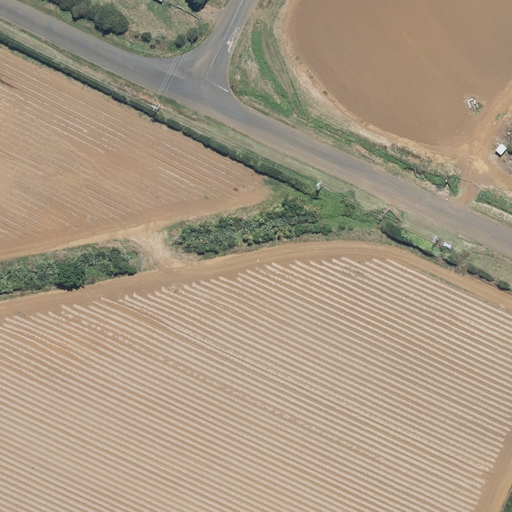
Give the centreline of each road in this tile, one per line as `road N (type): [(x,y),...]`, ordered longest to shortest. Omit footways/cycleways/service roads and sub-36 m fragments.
road 1 (unclassified): [(197,96),(511,244)]
road 2 (unclassified): [(0,2),(197,96)]
